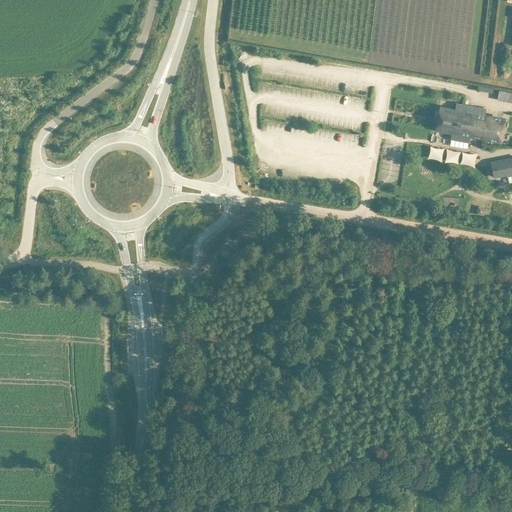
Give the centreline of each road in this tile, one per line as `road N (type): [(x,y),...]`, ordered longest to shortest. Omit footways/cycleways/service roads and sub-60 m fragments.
road 1 (track): [(511,243),(227,196)]
road 2 (track): [(401,479),(171,462)]
road 3 (secondary): [(134,511),(146,387),(141,313)]
road 4 (unclassified): [(227,196),(208,44),(212,0)]
road 5 (track): [(399,511),(401,479),(511,497)]
